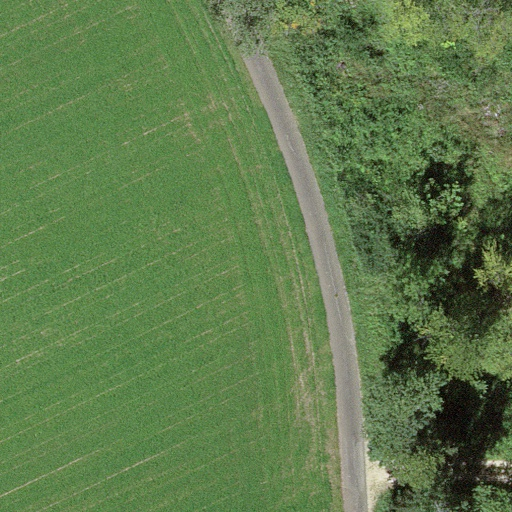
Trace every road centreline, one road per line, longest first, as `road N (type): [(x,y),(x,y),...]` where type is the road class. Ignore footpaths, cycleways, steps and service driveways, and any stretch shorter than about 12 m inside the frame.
road 1 (track): [(226,0),(300,169),(336,296),(356,511)]
road 2 (track): [(511,464),(350,453)]
